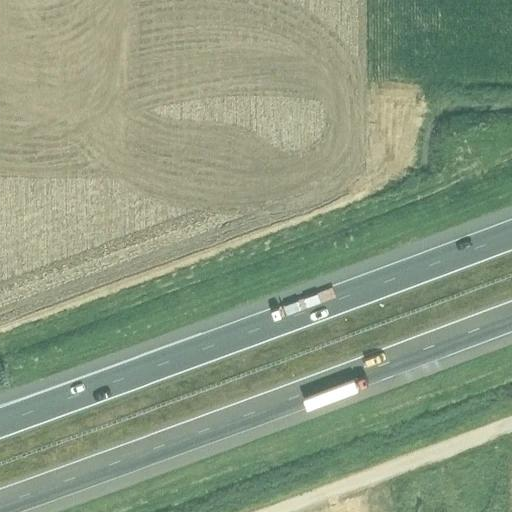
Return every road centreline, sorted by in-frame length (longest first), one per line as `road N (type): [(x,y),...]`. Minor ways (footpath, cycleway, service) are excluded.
road 1 (motorway): [(511,234),(0,423)]
road 2 (motorway): [(0,504),(511,316)]
